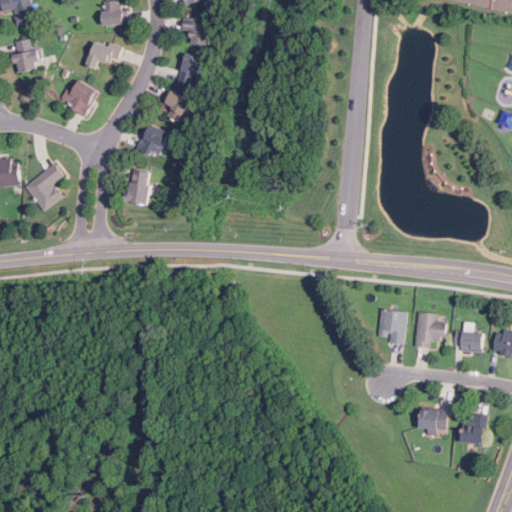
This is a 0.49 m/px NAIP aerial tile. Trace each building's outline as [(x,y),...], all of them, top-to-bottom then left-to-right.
[(17,10),(19,25),(36,22),(32,0),(2,0),(5,12),(17,10)] [(511,11),(457,0),(511,0),(511,11)] [(105,24),(130,24),(130,1),(105,1),(105,24)] [(186,30),(193,30),(193,44),(212,45),(212,23),(204,23),(204,18),(187,17),(186,30)] [(14,42),(19,73),(45,68),(39,37),(14,42)] [(101,71),(106,61),(114,65),(121,49),(100,40),(89,65),(101,71)] [(179,81),(193,86),(204,58),(189,52),(179,81)] [(102,92),(82,80),(67,104),(86,116),(102,92)] [(161,103),(175,110),(172,115),(183,120),(193,100),(168,89),(161,103)] [(139,148),(159,158),(172,133),(152,123),(139,148)] [(20,157),(0,157),(0,186),(20,186),(20,157)] [(67,175),(57,163),(28,186),(48,211),(66,196),(56,184),(67,175)] [(150,205),(154,172),(133,170),(129,202),(150,205)] [(407,343),(409,310),(383,309),(382,337),(393,337),(392,342),(407,343)] [(439,320),(439,312),(421,311),(418,345),(431,346),(431,339),(447,340),(448,321),(439,320)] [(459,328),(456,348),(484,351),(487,332),(459,328)] [(511,330),(500,329),(497,351),(511,352),(511,330)] [(448,429),(450,410),(424,407),(422,426),(448,429)] [(490,414),(470,412),(466,441),(486,443),(490,414)]
